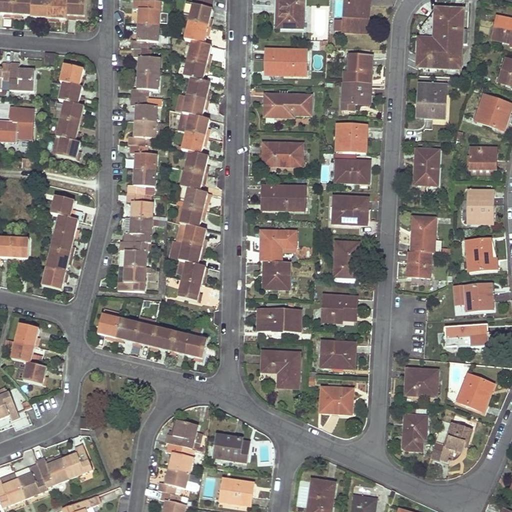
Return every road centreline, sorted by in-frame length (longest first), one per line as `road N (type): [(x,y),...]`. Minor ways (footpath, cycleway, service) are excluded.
road 1 (residential): [(412,0),(397,36),(374,462)]
road 2 (residential): [(228,399),(238,0)]
road 3 (residential): [(78,360),(78,312),(103,215),(105,49)]
road 4 (residential): [(187,389),(161,405),(149,432),(136,511)]
road 5 (residential): [(0,448),(57,426),(78,360)]
